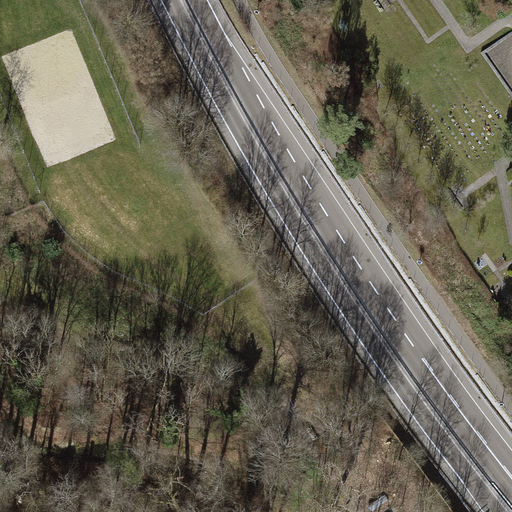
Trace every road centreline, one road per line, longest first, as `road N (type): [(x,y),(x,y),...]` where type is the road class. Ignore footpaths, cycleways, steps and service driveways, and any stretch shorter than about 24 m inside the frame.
road 1 (trunk): [(171,0),(298,228),(497,511)]
road 2 (trunk): [(511,490),(359,279),(198,0)]
